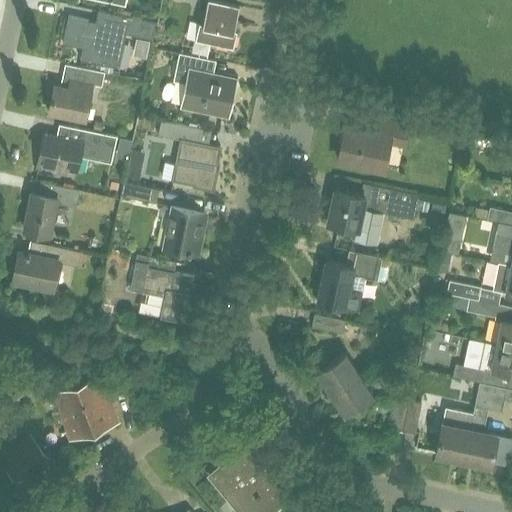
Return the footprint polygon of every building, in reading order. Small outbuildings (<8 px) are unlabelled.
[(234,29),(239,4),(218,0),(207,0),(203,22),(200,21),(196,40),(233,48),(237,29),(234,29)] [(157,20),(130,15),(98,8),(96,20),(69,14),(63,42),(83,46),(80,58),(119,66),(126,32),(154,37),(157,20)] [(149,39),(136,36),(133,53),(146,56),(149,39)] [(216,59),(179,52),(173,80),(187,83),(182,105),(228,114),(235,78),(213,73),(216,59)] [(102,85),(105,71),(65,63),(61,85),(54,83),(49,110),(86,118),(92,83),(102,85)] [(408,124),(379,117),(376,133),(345,127),(339,158),(383,167),(383,166),(382,166),(388,139),(404,143),(408,124)] [(221,145),(199,141),(202,127),(161,119),(158,133),(180,138),(172,179),(212,187),(221,145)] [(116,134),(78,127),(76,138),(44,132),(37,167),(40,168),(41,162),(77,169),(81,152),(111,159),(116,134)] [(132,138),(121,136),(117,155),(128,158),(132,138)] [(511,141),(504,140),(501,152),(511,154),(511,141)] [(159,187),(124,180),(121,194),(156,201),(159,187)] [(76,205),(80,188),(45,181),(43,193),(32,190),(24,228),(50,233),(56,201),(76,205)] [(410,215),(414,192),(372,183),(368,198),(364,198),(365,195),(335,188),(328,221),(357,227),(355,239),(377,243),(383,211),(404,215),(404,213),(410,215)] [(83,192),(81,202),(104,207),(106,197),(83,192)] [(430,200),(418,197),(416,208),(428,211),(430,200)] [(447,203),(441,201),(433,200),(430,216),(436,218),(444,219),(447,203)] [(207,212),(197,210),(172,204),(163,245),(199,253),(207,212)] [(488,218),(498,220),(511,222),(511,210),(491,206),(488,218)] [(466,214),(450,211),(442,247),(459,250),(466,214)] [(511,235),(504,233),(502,247),(511,248),(511,235)] [(78,265),(82,250),(50,243),(48,255),(19,249),(13,280),(52,288),(58,260),(78,265)] [(363,291),(366,276),(377,278),(380,265),(382,256),(349,249),(346,263),(326,258),(318,299),(357,308),(361,291),(363,291)] [(174,271),(176,261),(137,253),(130,287),(164,294),(160,315),(184,320),(194,275),(174,271)] [(382,256),(380,265),(390,267),(392,258),(382,256)] [(511,263),(499,261),(493,288),(511,292),(511,263)] [(448,291),(469,296),(482,298),(484,287),(450,279),(448,291)] [(502,302),(482,298),(469,296),(466,309),(499,316),(502,302)] [(343,331),(345,319),(315,312),(312,325),(343,331)] [(496,342),(511,345),(511,319),(502,317),(496,342)] [(511,371),(511,345),(496,342),(485,340),(479,366),(485,367),(485,366),(491,367),(511,371)] [(330,392),(360,372),(346,351),(329,361),(325,354),(321,353),(314,358),(313,362),(318,369),(316,370),(330,392)] [(480,380),(482,380),(485,367),(479,366),(452,361),(450,373),(480,379),(480,380)] [(360,372),(330,392),(344,413),(374,394),(360,372)] [(0,390),(5,398),(21,388),(17,382),(11,373),(0,380),(0,390)] [(54,391),(70,438),(119,420),(102,374),(54,391)] [(502,409),(505,398),(511,399),(511,386),(482,380),(480,380),(475,403),(488,406),(488,407),(502,409)] [(403,429),(409,399),(396,396),(390,426),(403,429)] [(409,399),(403,429),(416,432),(422,401),(409,399)] [(484,429),(488,407),(488,406),(475,403),(470,426),(463,458),(491,464),(498,432),(484,429)] [(363,430),(363,423),(363,422),(359,417),(351,416),(351,421),(350,429),(356,429),(363,430)] [(463,458),(470,426),(442,420),(436,452),(463,458)] [(237,511),(273,511),(293,496),(283,485),(289,479),(248,429),(235,440),(242,448),(210,473),(239,508),(236,510),(237,511)] [(31,433),(0,460),(26,488),(56,462),(31,433)]
